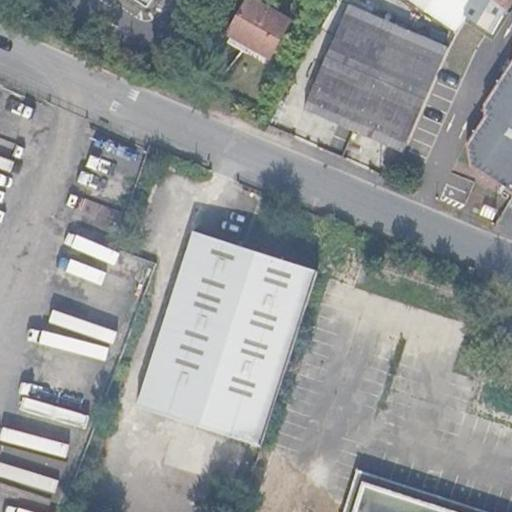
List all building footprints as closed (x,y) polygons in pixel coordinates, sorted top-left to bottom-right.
[(249,0),(230,33),(269,57),(290,23),(251,0),(249,0)] [(494,37),(506,16),(511,5),(511,0),(473,0),(463,17),(465,18),(494,37)] [(304,108),(405,150),(451,47),(350,6),(304,108)] [(511,63),(486,104),(485,117),(468,144),(471,167),(511,193),(511,63)] [(140,401),(264,441),(318,270),(194,230),(140,401)] [(458,511),(376,486),(361,481),(350,511),(458,511)]
